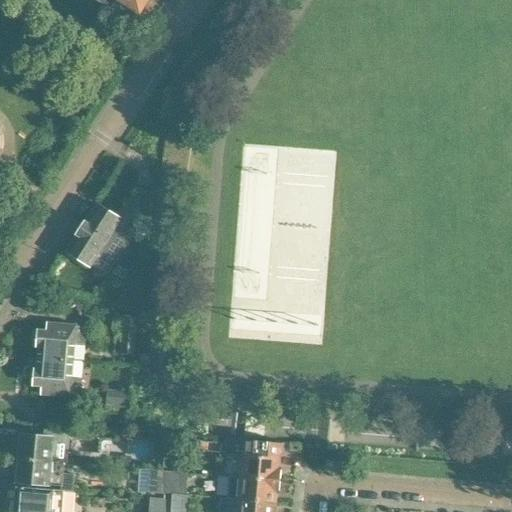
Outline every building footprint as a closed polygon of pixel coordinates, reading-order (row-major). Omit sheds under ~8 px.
[(96,0),(105,5),(107,0),(120,0),(140,13),(147,1),(151,1),(151,0),(96,0)] [(117,251),(129,232),(118,226),(122,220),(98,205),(68,251),(92,267),(93,265),(109,275),(117,262),(116,261),(120,253),(117,251)] [(134,355),(138,317),(113,315),(112,330),(122,331),(120,354),(134,355)] [(48,324),(48,332),(39,331),(37,347),(40,347),(39,359),(73,361),(75,344),(84,344),(86,328),(76,327),(76,326),(48,324)] [(72,378),(73,361),(39,359),(38,370),(36,370),(34,386),(43,387),(42,394),(72,397),(72,396),(81,396),(82,379),(72,378)] [(131,407),(132,392),(108,389),(106,404),(131,407)] [(67,462),(69,431),(44,429),(44,437),(21,435),(19,459),(65,463),(66,462),(67,462)] [(225,439),(224,454),(242,456),(240,476),(281,480),(282,469),(279,469),(280,454),(282,455),(283,449),(283,444),(243,441),(225,439)] [(119,454),(118,465),(130,466),(131,454),(119,454)] [(65,463),(19,459),(17,483),(62,486),(61,492),(63,492),(63,491),(73,491),(74,474),(65,473),(65,463)] [(165,494),(164,470),(150,469),(148,492),(165,494)] [(280,493),(281,480),(240,476),(230,476),(228,497),(276,501),(277,493),(280,493)] [(185,494),(185,486),(174,485),(173,493),(185,494)] [(61,511),(63,492),(61,492),(17,488),(17,490),(15,489),(13,491),(13,499),(15,501),(16,501),(15,511),(61,511)] [(184,502),(185,494),(173,493),(172,501),(184,502)] [(166,511),(166,499),(151,497),(149,511),(166,511)] [(274,511),(276,501),(228,497),(221,497),(218,511),(274,511)]
